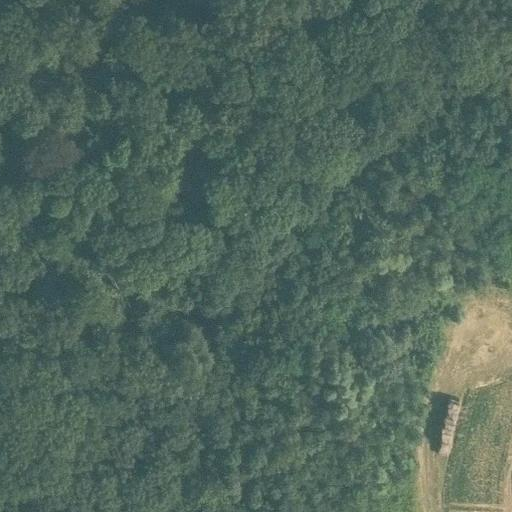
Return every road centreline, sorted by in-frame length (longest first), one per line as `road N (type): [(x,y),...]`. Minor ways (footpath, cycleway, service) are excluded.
road 1 (track): [(128,0),(0,213)]
road 2 (track): [(437,511),(425,366),(435,327),(465,290)]
